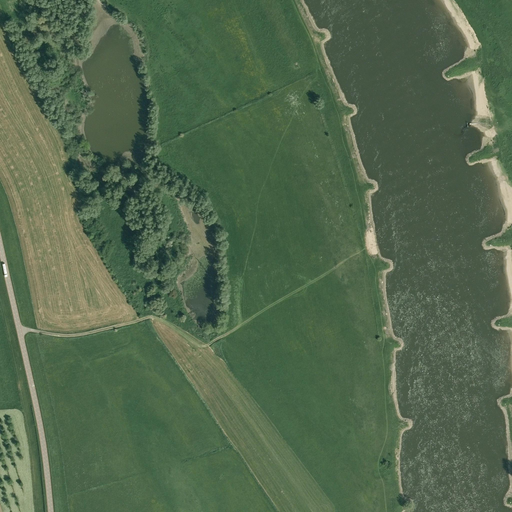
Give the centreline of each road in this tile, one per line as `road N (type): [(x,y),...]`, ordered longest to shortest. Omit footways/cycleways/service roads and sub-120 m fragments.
road 1 (tertiary): [(50,511),(40,426),(0,245)]
road 2 (track): [(18,328),(73,335),(147,317),(175,326)]
